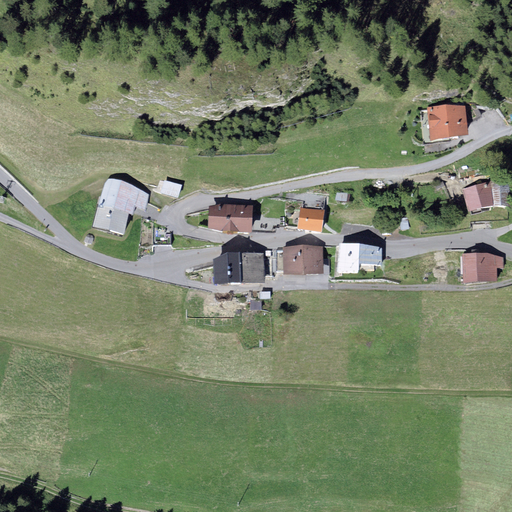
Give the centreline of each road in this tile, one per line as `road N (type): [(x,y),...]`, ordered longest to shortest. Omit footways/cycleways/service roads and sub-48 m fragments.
road 1 (track): [(0,333),(211,380),(511,391)]
road 2 (residential): [(257,242),(183,232),(173,223),(178,208),(199,198),(346,173),(403,172),(504,131)]
road 3 (unclassified): [(511,247),(475,238),(257,242)]
road 4 (unclassified): [(257,242),(150,268),(72,246)]
road 5 (track): [(335,285),(469,290),(511,283)]
road 6 (track): [(140,511),(0,471)]
